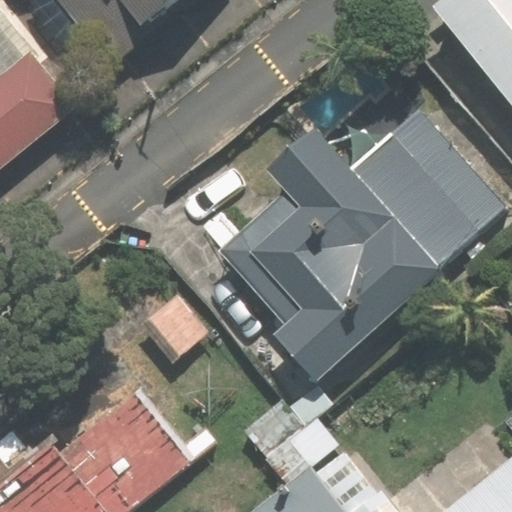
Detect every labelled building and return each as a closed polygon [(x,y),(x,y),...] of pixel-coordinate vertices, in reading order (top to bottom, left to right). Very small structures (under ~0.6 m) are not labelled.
[(69,0),(119,64),(200,0),(69,0)] [(511,0),(453,0),(442,9),(511,90),(511,0)] [(0,184),(90,109),(40,49),(10,74),(0,61),(0,184)] [(287,336),(328,381),(412,304),(403,295),(440,261),(448,270),(511,211),(511,194),(430,105),(366,164),(330,125),(279,172),(297,192),(250,235),(223,206),(202,226),(296,328),(287,336)] [(193,443),(143,385),(76,443),(65,430),(11,476),(0,463),(0,511),(137,511),(221,440),(210,428),(193,443)] [(256,429),(298,484),(262,511),(410,511),(313,385),(256,429)] [(511,511),(511,465),(454,511),(511,511)]
